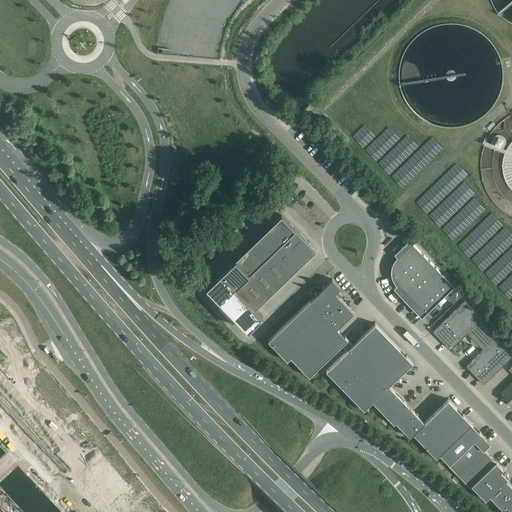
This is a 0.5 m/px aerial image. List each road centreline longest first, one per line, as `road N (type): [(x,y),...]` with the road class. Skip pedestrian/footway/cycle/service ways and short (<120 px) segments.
road 1 (primary): [(0,190),(162,378),(294,511)]
road 2 (unknown): [(328,246),(281,209),(208,291),(258,346),(276,331),(274,312),(334,258)]
road 3 (tertiary): [(231,370),(162,292),(151,241),(162,131),(108,55)]
road 4 (tertiary): [(218,511),(122,400),(39,276),(0,240)]
road 5 (primary): [(326,511),(95,269)]
road 6 (tertiary): [(5,264),(47,309),(104,401),(199,511)]
road 7 (primary): [(96,68),(146,133),(141,209),(130,237),(111,244),(49,215)]
road 8 (unclassified): [(354,209),(262,113),(242,75),(254,24),(281,0)]
road 9 (unclassified): [(511,442),(361,285)]
road 10 (primary): [(231,370),(95,269)]
road 11 (tertiary): [(352,437),(231,370)]
road 12 (tertiary): [(352,437),(322,445),(254,511)]
road 13 (tertiary): [(450,511),(352,437)]
